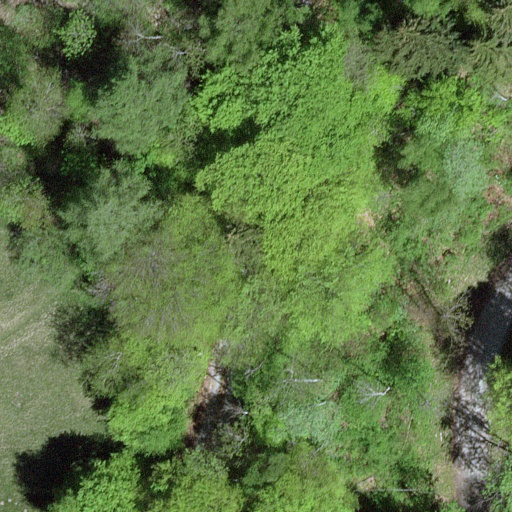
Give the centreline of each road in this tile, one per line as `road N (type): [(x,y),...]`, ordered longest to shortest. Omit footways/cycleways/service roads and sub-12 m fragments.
road 1 (track): [(301,0),(236,200),(217,428),(202,473),(173,511)]
road 2 (track): [(471,511),(473,381),(511,299)]
